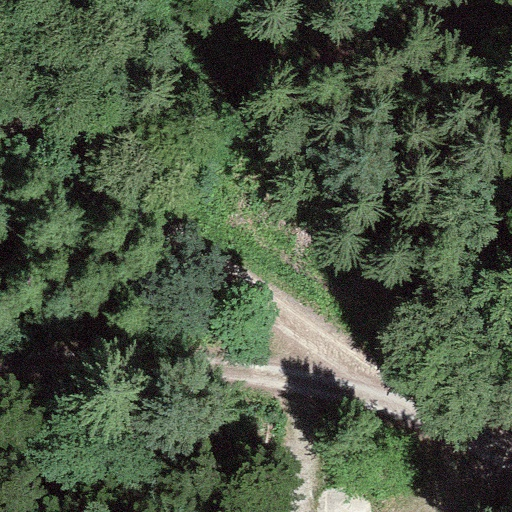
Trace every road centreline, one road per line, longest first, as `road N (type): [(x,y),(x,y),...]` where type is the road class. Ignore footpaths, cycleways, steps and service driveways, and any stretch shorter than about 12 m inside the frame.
road 1 (track): [(307,511),(329,369),(0,110)]
road 2 (track): [(329,369),(0,376)]
road 3 (track): [(329,369),(511,462)]
